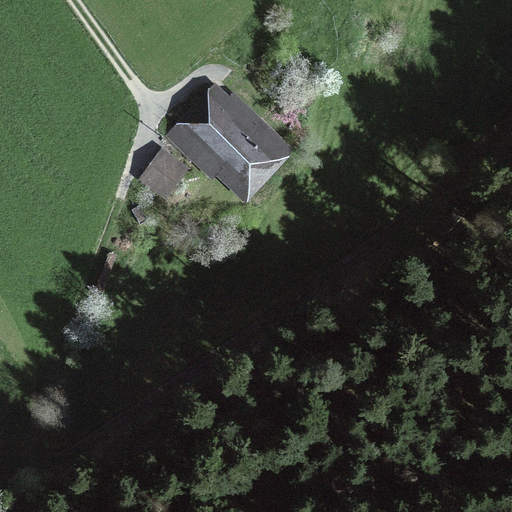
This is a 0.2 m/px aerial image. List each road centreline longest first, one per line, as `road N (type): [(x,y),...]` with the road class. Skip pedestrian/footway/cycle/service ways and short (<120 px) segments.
road 1 (track): [(0,492),(140,422),(511,139)]
road 2 (track): [(67,0),(155,124)]
